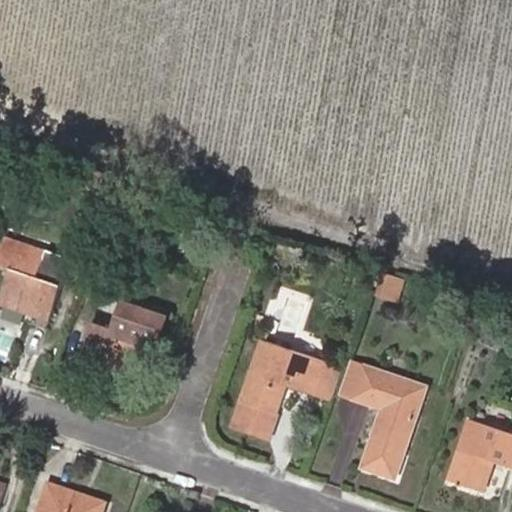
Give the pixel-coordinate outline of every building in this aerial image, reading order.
[(80,181),(114,193),(119,180),(75,163),(73,170),(83,173),(80,181)] [(135,194),(128,213),(147,220),(154,201),(135,194)] [(7,239),(6,241),(47,255),(48,252),(7,239)] [(38,313),(37,317),(51,321),(70,267),(68,259),(48,252),(47,255),(6,241),(0,258),(0,265),(12,270),(2,301),(38,313)] [(355,268),(349,287),(365,292),(372,274),(355,268)] [(382,286),(375,306),(395,312),(401,293),(382,286)] [(2,301),(1,304),(37,317),(38,313),(2,301)] [(124,304),(114,332),(92,325),(81,356),(130,372),(142,339),(157,344),(166,318),(124,304)] [(234,424),(268,435),(287,382),(314,391),(323,366),(261,345),(234,424)] [(353,363),(343,395),(354,398),(364,366),(353,363)] [(323,366),(314,391),(333,398),(343,372),(323,366)] [(364,366),(354,398),(383,407),(365,467),(398,477),(426,385),(364,366)] [(511,466),(511,436),(468,422),(449,479),(486,491),(496,461),(511,466)] [(102,511),(106,504),(50,484),(40,511),(102,511)]
